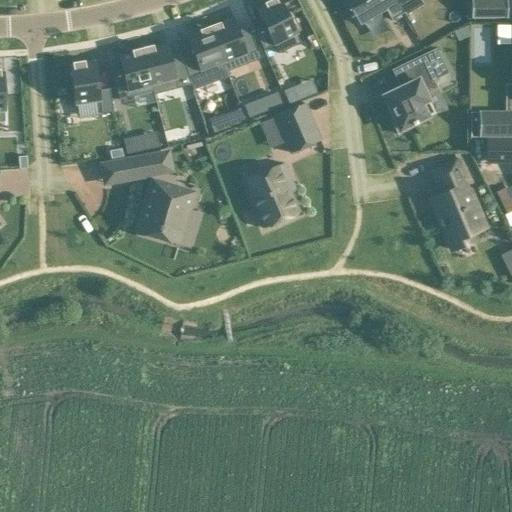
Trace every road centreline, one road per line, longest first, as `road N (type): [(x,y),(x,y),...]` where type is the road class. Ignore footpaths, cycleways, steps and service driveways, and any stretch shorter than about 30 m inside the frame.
road 1 (residential): [(318,0),(343,59),(359,197)]
road 2 (residential): [(28,24),(43,180)]
road 3 (residential): [(28,24),(158,0)]
